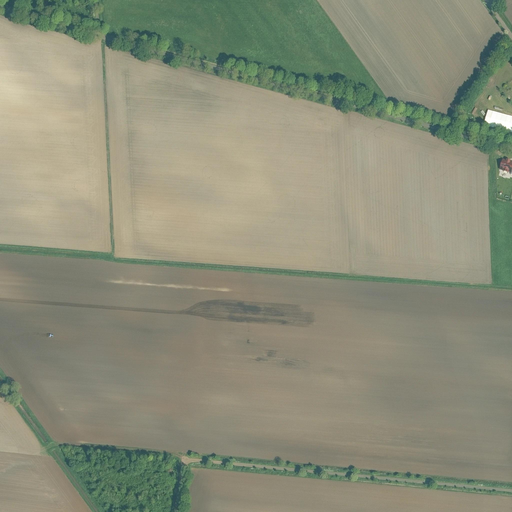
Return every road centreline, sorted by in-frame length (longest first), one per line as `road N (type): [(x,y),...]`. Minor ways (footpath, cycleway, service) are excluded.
road 1 (unclassified): [(97,36),(511,147)]
road 2 (unclassified): [(511,489),(189,458),(176,469),(171,511)]
road 3 (track): [(180,460),(169,451),(53,442)]
